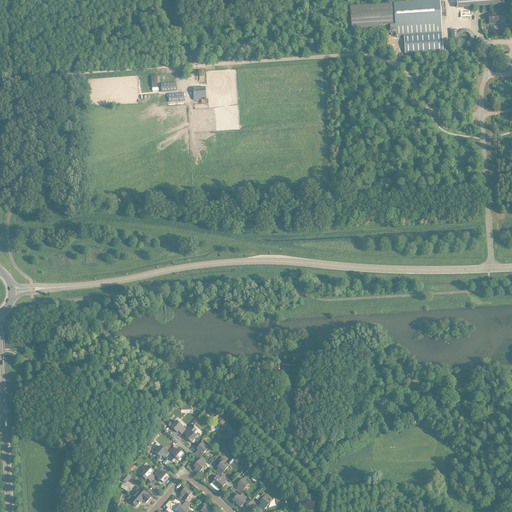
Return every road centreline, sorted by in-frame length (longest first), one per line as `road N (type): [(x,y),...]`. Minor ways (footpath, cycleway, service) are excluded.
road 1 (tertiary): [(489,269),(225,261),(75,286)]
road 2 (unclassified): [(481,114),(432,111),(403,70),(370,56),(178,66)]
road 3 (secondary): [(10,511),(0,319)]
road 4 (unclassified): [(489,269),(481,114)]
